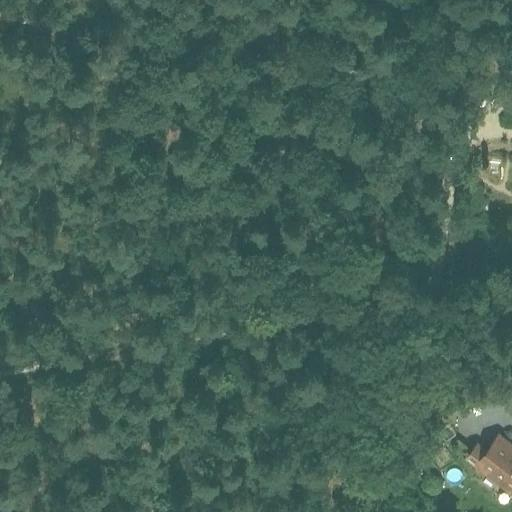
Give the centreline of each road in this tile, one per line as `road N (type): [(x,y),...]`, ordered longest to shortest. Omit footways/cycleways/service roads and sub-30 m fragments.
road 1 (track): [(417,0),(311,511)]
road 2 (track): [(0,25),(167,114),(369,250)]
road 3 (track): [(355,295),(0,373)]
road 4 (unclassified): [(355,295),(511,292)]
